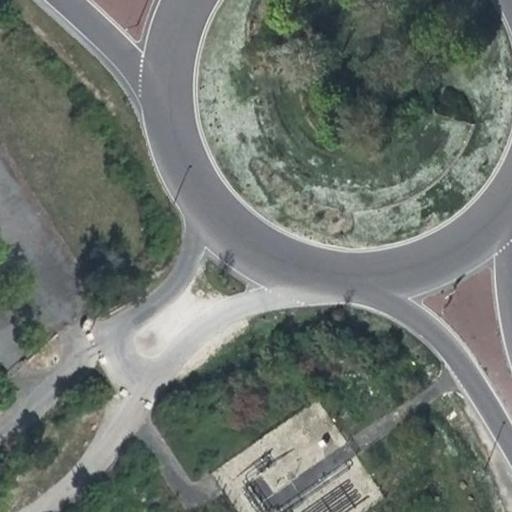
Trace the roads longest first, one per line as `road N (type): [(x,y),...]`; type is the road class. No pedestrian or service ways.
road 1 (primary): [(182,122),(206,180),(254,232),(305,258),(366,267)]
road 2 (secondary): [(366,267),(453,341),(511,437)]
road 3 (primary): [(76,0),(140,64),(182,122)]
road 4 (primary): [(366,267),(438,251),(505,201)]
road 5 (primary): [(197,0),(179,60),(182,122)]
